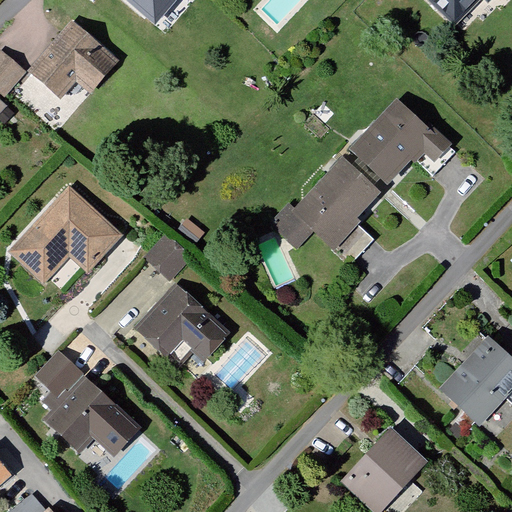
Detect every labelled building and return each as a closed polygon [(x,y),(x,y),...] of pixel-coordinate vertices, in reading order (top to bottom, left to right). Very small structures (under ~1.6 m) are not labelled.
[(175,0),(128,0),(156,23),(175,0)] [(429,0),(462,29),(484,3),(495,12),(505,0),(429,0)] [(124,66),(74,26),(32,78),(62,103),(77,84),(96,100),(124,66)] [(0,85),(16,68),(3,55),(0,58),(0,85)] [(418,165),(440,185),(465,157),(438,132),(434,136),(405,109),(359,160),(394,192),(418,165)] [(356,272),(379,247),(360,229),(385,202),(348,168),(300,220),(356,272)] [(91,276),(121,244),(72,199),(16,261),(46,288),(72,259),(91,276)] [(192,265),(169,245),(151,266),(174,286),(192,265)] [(210,370),(234,344),(180,294),(138,339),(168,367),(186,348),(210,370)] [(511,389),(511,354),(488,333),(441,386),(482,423),(511,389)] [(87,378),(59,352),(36,377),(64,403),(87,378)] [(118,452),(141,428),(87,378),(64,403),(46,422),(79,453),(97,433),(118,452)] [(392,428),(343,482),(375,511),(411,471),(418,477),(431,463),(392,428)] [(0,492),(12,481),(0,468),(0,492)] [(16,508),(18,511),(37,511),(46,504),(35,491),(16,508)]
